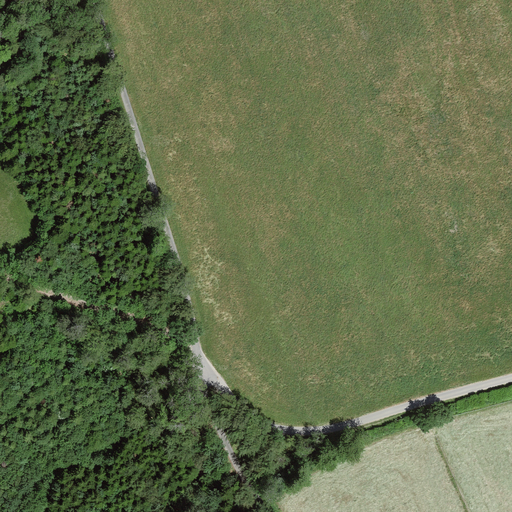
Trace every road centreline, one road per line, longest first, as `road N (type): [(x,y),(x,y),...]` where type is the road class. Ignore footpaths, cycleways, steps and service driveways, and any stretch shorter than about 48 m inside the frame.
road 1 (unclassified): [(193,347),(89,0)]
road 2 (unclassified): [(193,347),(243,409),(279,429),(333,428),(511,376)]
road 3 (unclassified): [(264,511),(203,386),(193,347)]
